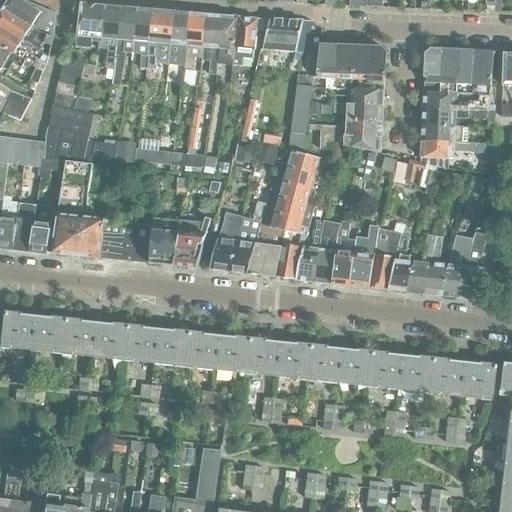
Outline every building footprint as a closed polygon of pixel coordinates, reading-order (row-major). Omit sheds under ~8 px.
[(10,0),(4,10),(53,38),(55,14),(22,0),(19,0),(10,0)] [(371,0),(371,7),(371,8),(384,9),(384,0),(371,0)] [(102,39),(106,6),(83,4),(77,45),(91,46),(91,42),(102,43),(102,39)] [(115,70),(122,7),(106,6),(102,39),(111,40),(109,69),(115,70)] [(138,9),(122,7),(115,70),(113,86),(121,87),(124,54),(133,54),(135,43),(138,9)] [(154,10),(138,9),(135,43),(142,43),(140,68),(148,69),(154,10)] [(53,38),(4,10),(0,16),(0,26),(40,51),(46,42),(52,45),(53,40),(53,38)] [(170,65),(175,12),(154,10),(148,69),(156,70),(157,64),(170,65)] [(187,67),(192,14),(175,12),(170,65),(187,67)] [(192,14),(187,67),(186,71),(194,71),(196,58),(202,59),(206,15),(192,14)] [(206,15),(202,59),(202,61),(211,62),(209,75),(216,76),(223,16),(206,15)] [(238,18),(223,16),(216,76),(225,76),(227,50),(235,50),(238,18)] [(238,18),(235,50),(234,57),(243,57),(244,50),(256,50),(258,32),(258,20),(238,18)] [(258,20),(258,32),(267,32),(270,18),(258,20)] [(295,53),(303,21),(270,18),(267,32),(263,50),(275,51),(295,53)] [(303,21),(295,53),(294,63),(291,63),(290,71),(299,73),(300,64),(301,63),(303,52),(311,21),(303,21)] [(40,51),(0,26),(0,45),(14,54),(18,47),(31,55),(30,57),(33,59),(35,57),(47,64),(49,57),(40,51)] [(0,45),(0,64),(8,70),(9,71),(14,63),(21,68),(26,61),(14,54),(0,45)] [(335,89),(338,46),(321,45),(317,79),(326,79),(326,89),(335,89)] [(352,81),(354,46),(338,46),(335,89),(349,90),(349,89),(351,89),(352,81)] [(368,90),(371,47),(354,46),(352,81),(360,82),(360,89),(368,90)] [(371,47),(368,90),(384,90),(384,82),(386,52),(383,48),(371,47)] [(442,93),(444,51),(432,50),(427,54),(425,92),(442,93)] [(458,94),(460,51),(444,51),(442,93),(458,94)] [(473,94),(476,52),(460,51),(458,94),(473,94)] [(496,54),(496,53),(476,52),(473,94),(480,94),(490,95),(491,87),(492,87),(495,54),(496,54)] [(511,53),(504,53),(503,86),(511,86),(511,53)] [(83,74),(85,65),(86,64),(65,59),(64,59),(62,70),(83,75),(83,74)] [(8,70),(0,64),(0,84),(30,104),(32,100),(34,94),(4,77),(8,70)] [(96,76),(97,67),(85,65),(83,74),(96,76)] [(36,69),(32,78),(39,81),(43,71),(36,69)] [(80,87),(83,75),(62,70),(59,82),(80,87)] [(298,77),(297,86),(288,149),(294,150),(306,154),(309,132),(310,126),(311,116),(312,103),(313,93),(315,79),(298,77)] [(39,81),(32,78),(28,84),(37,87),(39,81)] [(77,99),(80,87),(59,82),(56,94),(77,99)] [(30,104),(0,84),(0,103),(22,117),(30,104)] [(336,96),(335,104),(383,106),(384,90),(368,90),(360,89),(351,89),(349,89),(349,90),(348,97),(336,96)] [(457,103),(458,94),(442,93),(425,92),(424,92),(423,109),(489,112),(490,112),(491,106),(492,96),(490,96),(490,95),(480,94),(480,102),(468,102),(468,103),(457,103)] [(74,110),(77,99),(56,94),(53,105),(74,110)] [(252,101),(241,142),(249,144),(259,102),(252,101)] [(511,118),(511,101),(503,101),(502,118),(511,118)] [(22,117),(0,103),(0,113),(20,121),(22,117)] [(319,103),(312,103),(311,116),(320,118),(321,103),(319,103)] [(383,106),(335,104),(334,113),(347,114),(347,121),(383,123),(383,106)] [(93,115),(74,110),(53,105),(51,117),(74,122),(91,126),(93,115)] [(195,108),(187,154),(196,155),(202,109),(195,108)] [(457,119),(487,120),(488,120),(489,112),(423,109),(422,126),(456,127),(457,119)] [(100,116),(93,115),(91,126),(84,164),(94,165),(113,167),(114,161),(117,147),(94,144),(100,116)] [(72,133),(74,122),(51,117),(48,128),(72,133)] [(346,127),(334,126),(333,136),(382,138),(383,123),(347,121),(346,127)] [(84,164),(91,126),(74,122),(72,133),(48,128),(45,139),(46,139),(46,143),(44,160),(67,162),(84,164)] [(334,126),(310,126),(309,132),(321,132),(320,151),(332,151),(333,144),(335,144),(346,147),(381,154),(382,138),(333,136),(334,126)] [(456,127),(422,126),(421,142),(467,143),(467,128),(456,127)] [(0,136),(0,163),(7,164),(10,138),(0,136)] [(282,139),(269,137),(267,146),(281,149),(282,139)] [(10,138),(7,164),(7,165),(18,166),(22,140),(10,138)] [(34,141),(22,140),(18,166),(31,168),(34,141)] [(34,141),(31,168),(41,169),(42,160),(44,160),(46,143),(34,141)] [(136,164),(137,149),(138,144),(118,142),(117,147),(114,161),(136,164)] [(475,144),(467,143),(421,142),(421,157),(422,157),(421,163),(426,164),(438,168),(449,170),(449,158),(455,158),(456,152),(485,154),(486,144),(475,144)] [(346,147),(335,144),(332,160),(343,162),(346,147)] [(256,149),(238,146),(235,162),(253,164),(256,149)] [(275,165),(278,151),(261,147),(258,160),(275,165)] [(157,164),(158,151),(137,149),(136,164),(140,164),(139,167),(156,169),(157,164)] [(306,154),(294,150),(290,167),(324,176),(328,161),(306,154)] [(172,166),(174,153),(158,151),(157,164),(172,166)] [(363,151),(358,174),(370,177),(375,153),(363,151)] [(187,154),(174,153),(172,166),(180,167),(186,167),(187,154)] [(202,169),(205,156),(196,155),(187,154),(186,167),(186,172),(202,173),(202,169)] [(393,173),(396,160),(384,157),(381,170),(393,173)] [(208,158),(205,173),(214,175),(217,159),(208,158)] [(42,160),(41,169),(39,181),(50,182),(51,173),(65,176),(67,162),(44,160),(42,160)] [(424,170),(426,164),(421,163),(411,160),(410,160),(410,161),(409,164),(405,182),(414,184),(417,168),(424,170)] [(67,162),(65,176),(52,254),(151,264),(154,227),(100,220),(89,201),(89,198),(94,165),(84,164),(67,162)] [(407,175),(409,164),(398,162),(394,182),(405,185),(405,182),(407,175)] [(437,171),(438,168),(426,164),(424,170),(429,171),(437,172),(437,171)] [(324,176),(290,167),(285,182),(319,192),(324,176)] [(434,182),(437,172),(429,171),(425,185),(433,187),(434,182)] [(446,184),(449,174),(437,172),(434,182),(446,184)] [(463,185),(465,176),(455,175),(453,183),(463,185)] [(510,194),(511,184),(511,181),(492,177),(489,189),(510,194)] [(484,190),(486,181),(474,178),(472,188),(484,190)] [(186,192),(187,183),(178,182),(177,191),(186,192)] [(219,194),(222,183),(213,182),(210,191),(219,194)] [(319,192),(285,182),(281,197),(315,206),(319,192)] [(4,194),(3,201),(0,220),(0,247),(13,249),(19,203),(12,202),(13,195),(4,194)] [(281,197),(277,212),(311,222),(315,206),(281,197)] [(246,242),(239,241),(231,272),(247,274),(261,224),(262,219),(267,204),(258,202),(253,220),(251,220),(246,242)] [(19,203),(13,249),(30,251),(36,205),(19,203)] [(108,218),(110,205),(100,204),(99,216),(108,218)] [(54,208),(36,205),(30,251),(46,254),(54,208)] [(311,222),(277,212),(273,227),(285,231),(293,233),(302,235),(307,236),(311,222)] [(231,272),(239,241),(230,240),(236,215),(227,214),(225,222),(220,239),(211,269),(231,272)] [(204,223),(178,220),(175,266),(199,269),(205,244),(204,244),(212,219),(206,217),(204,223)] [(155,218),(154,227),(151,264),(175,266),(178,220),(155,218)] [(315,283),(321,238),(322,233),(325,219),(318,218),(311,248),(305,247),(303,246),(296,281),(315,283)] [(276,278),(285,231),(273,227),(261,224),(247,274),(276,278)] [(369,289),(376,226),(367,225),(365,238),(356,237),(355,253),(350,287),(369,289)] [(331,232),(330,238),(321,238),(315,283),(332,285),(340,228),(333,226),(331,232)] [(376,226),(369,289),(390,291),(403,235),(376,226)] [(348,240),(349,230),(340,228),(332,285),(350,287),(355,253),(345,252),(346,240),(348,240)] [(499,249),(502,231),(495,229),(492,247),(499,249)] [(303,246),(305,247),(307,236),(302,235),(300,247),(291,245),(293,233),(285,231),(276,278),(296,281),(303,246)] [(408,293),(414,261),(404,260),(410,237),(403,235),(390,291),(408,293)] [(414,261),(408,293),(426,295),(437,236),(429,235),(424,262),(414,261)] [(446,297),(450,265),(439,264),(444,238),(437,236),(426,295),(446,297)] [(453,255),(450,265),(446,297),(463,299),(464,289),(473,242),(457,238),(453,255)] [(475,242),(473,242),(464,289),(463,299),(480,301),(486,268),(476,267),(479,248),(484,248),(486,240),(476,238),(475,242)] [(0,347),(30,350),(33,316),(1,312),(1,313),(2,313),(0,332),(0,347)] [(33,316),(30,350),(61,354),(64,319),(33,316)] [(95,322),(64,319),(61,354),(92,357),(95,322)] [(95,322),(92,357),(123,360),(126,326),(95,322)] [(156,329),(126,326),(123,360),(153,364),(156,329)] [(187,332),(156,329),(153,364),(184,367),(187,332)] [(187,332),(184,367),(214,370),(217,335),(187,332)] [(217,335),(214,370),(245,373),(248,339),(217,335)] [(248,339),(245,373),(275,377),(279,342),(248,339)] [(279,342),(275,377),(306,380),(310,345),(279,342)] [(310,345),(306,380),(337,383),(340,349),(310,345)] [(371,352),(340,349),(337,383),(368,386),(371,352)] [(402,355),(371,352),(368,386),(398,390),(402,355)] [(432,358),(402,355),(398,390),(429,393),(432,358)] [(432,358),(429,393),(459,396),(462,362),(432,358)] [(462,362),(459,396),(490,400),(494,365),(462,362)] [(510,411),(511,411),(511,364),(501,363),(498,395),(507,395),(511,403),(510,411)] [(26,384),(27,372),(18,371),(16,383),(26,384)] [(36,373),(27,372),(26,384),(35,385),(36,373)] [(87,391),(88,379),(79,378),(78,390),(87,391)] [(98,380),(88,379),(87,391),(96,392),(98,380)] [(149,397),(150,386),(140,385),(139,396),(149,397)] [(160,387),(150,386),(149,397),(158,398),(160,387)] [(24,402),(25,390),(16,390),(15,401),(24,402)] [(35,391),(25,390),(24,402),(34,403),(35,391)] [(210,404),(211,392),(202,391),(201,403),(210,404)] [(220,393),(211,392),(210,404),(219,405),(220,393)] [(85,409),(86,397),(77,396),(76,408),(85,409)] [(95,409),(96,398),(86,397),(85,409),(95,409)] [(270,423),(273,399),(263,398),(261,422),(270,423)] [(282,400),(273,399),(270,423),(279,424),(282,400)] [(146,415),(148,404),(138,403),(137,414),(146,415)] [(156,417),(157,405),(148,404),(146,415),(156,417)] [(331,430),(334,406),(324,405),(322,429),(331,430)] [(343,407),(334,406),(331,430),(340,431),(343,407)] [(208,421),(209,410),(199,409),(198,420),(208,421)] [(219,411),(209,410),(208,421),(217,423),(219,411)] [(393,436),(395,412),(386,411),(383,435),(393,436)] [(405,413),(395,412),(393,436),(402,437),(403,426),(404,416),(405,413)] [(411,417),(404,416),(403,426),(410,427),(411,417)] [(454,443),(456,419),(447,418),(445,442),(454,443)] [(466,419),(456,419),(454,443),(464,444),(466,419)] [(362,433),(363,421),(354,420),(353,432),(362,433)] [(371,434),(371,428),(372,422),(363,421),(362,433),(371,434)] [(423,439),(424,428),(415,427),(414,439),(423,439)] [(424,428),(423,439),(432,440),(433,429),(424,428)] [(57,432),(55,446),(77,449),(79,435),(57,432)] [(126,442),(110,440),(109,451),(125,453),(126,442)] [(142,443),(132,442),(131,452),(141,453),(142,443)] [(511,443),(505,443),(501,473),(511,474),(511,443)] [(158,445),(147,444),(146,453),(157,454),(158,445)] [(179,463),(181,447),(172,446),(170,462),(179,463)] [(251,490),(254,467),(245,466),(242,489),(251,490)] [(263,468),(254,467),(251,490),(260,491),(263,468)] [(7,473),(5,485),(12,486),(14,474),(7,473)] [(22,474),(15,473),(13,484),(20,485),(22,474)] [(511,474),(501,473),(497,504),(511,505),(511,474)] [(95,474),(94,481),(109,483),(110,476),(95,474)] [(313,499),(316,475),(307,474),(304,497),(313,499)] [(316,475),(313,499),(322,500),(325,476),(316,475)] [(345,490),(347,479),(338,478),(336,489),(345,490)] [(347,479),(345,490),(355,491),(356,480),(347,479)] [(62,511),(88,511),(93,481),(85,480),(83,499),(64,497),(62,511)] [(94,481),(93,481),(88,511),(104,511),(106,500),(109,483),(94,481)] [(375,506),(378,483),(369,481),(366,505),(375,506)] [(106,500),(104,511),(113,511),(118,485),(109,483),(106,500)] [(387,484),(378,483),(375,506),(384,507),(387,484)] [(42,511),(44,506),(47,486),(37,484),(34,504),(26,503),(24,511),(42,511)] [(0,511),(8,511),(12,486),(5,485),(2,500),(0,499),(0,511)] [(408,498),(409,486),(400,485),(399,497),(408,498)] [(24,511),(26,503),(17,502),(19,487),(12,486),(8,511),(24,511)] [(409,486),(408,498),(417,499),(419,487),(409,486)] [(155,511),(159,490),(150,488),(146,511),(155,511)] [(437,511),(440,490),(430,489),(427,511),(437,511)] [(161,511),(166,491),(159,490),(155,511),(161,511)] [(446,511),(448,498),(449,492),(440,490),(437,511),(446,511)] [(137,511),(140,493),(131,492),(128,511),(137,511)] [(174,498),(171,511),(190,511),(192,501),(174,498)] [(192,501),(190,511),(211,511),(213,503),(192,501)]
